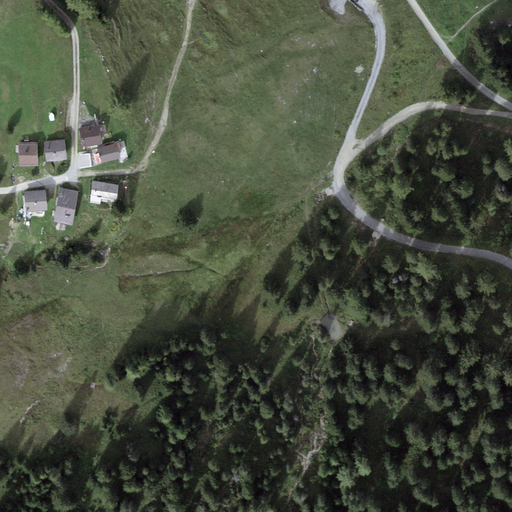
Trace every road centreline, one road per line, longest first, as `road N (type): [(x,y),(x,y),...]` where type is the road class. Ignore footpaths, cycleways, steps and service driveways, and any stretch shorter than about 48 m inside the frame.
road 1 (track): [(511,265),(381,231),(354,210),(339,183),(340,168),(404,114),(442,105),(511,115)]
road 2 (track): [(195,0),(146,162),(137,170),(73,174)]
road 3 (track): [(49,0),(75,40),(73,174)]
road 4 (track): [(361,0),(382,39),(340,168)]
